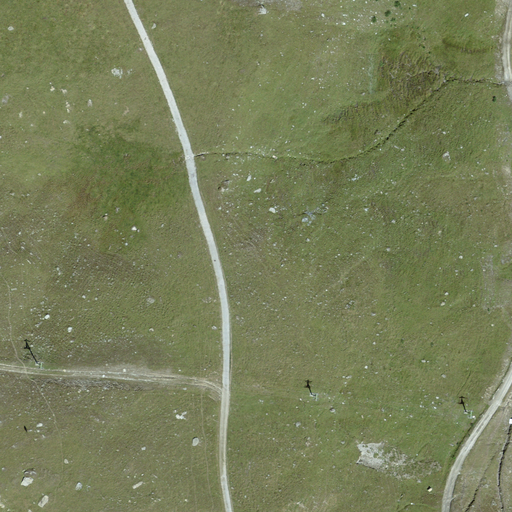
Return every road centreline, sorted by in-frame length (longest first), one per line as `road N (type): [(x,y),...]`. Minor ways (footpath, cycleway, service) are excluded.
road 1 (track): [(229,511),(219,276),(185,141),(128,0)]
road 2 (track): [(511,363),(465,452),(449,511)]
road 3 (track): [(511,136),(501,90),(506,0)]
